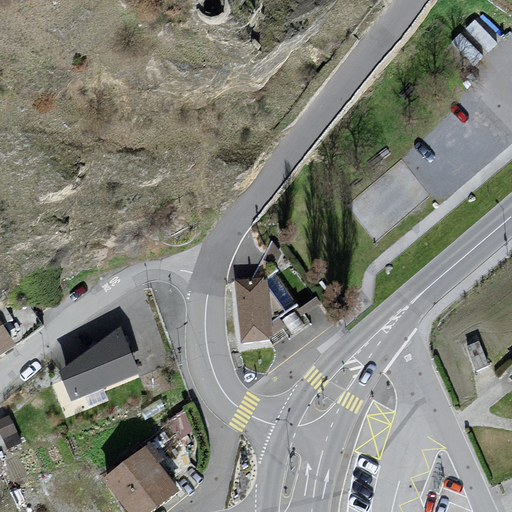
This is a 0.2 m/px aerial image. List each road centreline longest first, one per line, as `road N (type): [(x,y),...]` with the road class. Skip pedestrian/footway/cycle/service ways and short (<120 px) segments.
road 1 (residential): [(412,0),(241,215),(210,277)]
road 2 (residential): [(210,277),(170,268),(140,272),(0,377)]
road 3 (residential): [(210,277),(204,329),(224,391),(243,411),(316,438)]
road 4 (residential): [(381,333),(432,403),(481,511)]
road 5 (secondary): [(381,333),(511,214)]
road 6 (secondary): [(316,438),(333,391),(381,333)]
